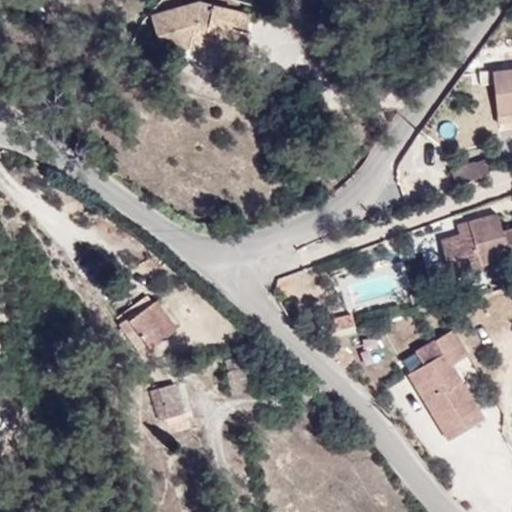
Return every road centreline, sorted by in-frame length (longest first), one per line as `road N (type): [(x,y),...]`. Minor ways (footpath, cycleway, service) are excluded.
road 1 (unclassified): [(259,247),(352,205),(499,0)]
road 2 (unclassified): [(236,253),(254,303),(367,411),(449,511)]
road 3 (residential): [(259,247),(319,246),(511,179)]
road 4 (unclassified): [(27,139),(166,231),(207,251),(236,253)]
